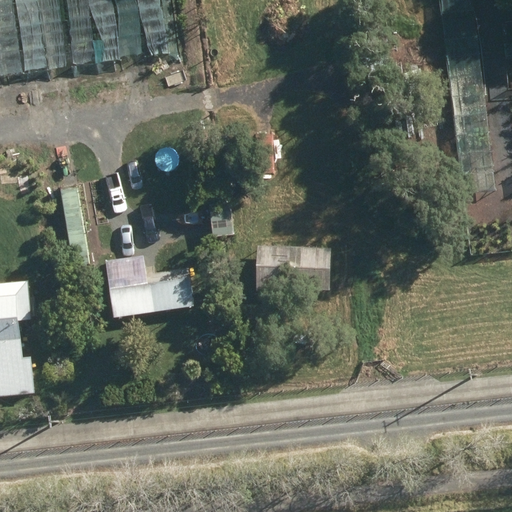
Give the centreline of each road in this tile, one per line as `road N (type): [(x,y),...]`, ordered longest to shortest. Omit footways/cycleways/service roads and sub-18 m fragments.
road 1 (track): [(511,414),(0,470)]
road 2 (track): [(511,386),(0,441)]
road 3 (track): [(205,95),(269,117),(436,260),(511,282)]
road 4 (track): [(182,511),(511,478)]
road 5 (track): [(205,95),(0,129)]
